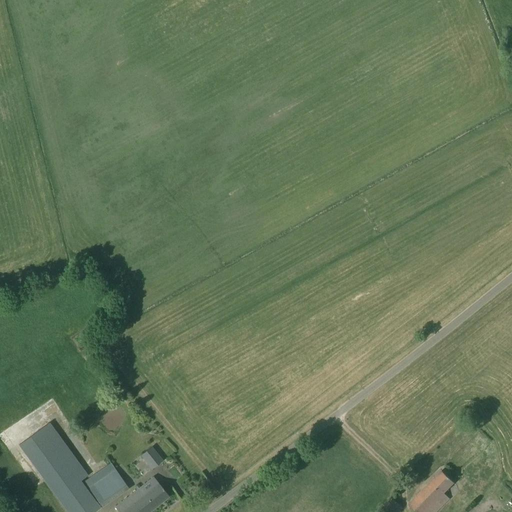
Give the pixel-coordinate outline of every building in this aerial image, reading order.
[(50,422),(19,444),(68,511),(94,511),(100,508),(78,479),(87,473),(50,422)] [(149,448),(141,454),(151,467),(160,461),(149,448)] [(110,463),(85,481),(102,505),(128,487),(110,463)] [(435,511),(449,498),(444,493),(454,482),(442,470),(409,504),(417,511),(435,511)] [(118,511),(147,511),(168,496),(156,482),(146,489),(142,484),(140,485),(138,482),(135,482),(135,484),(138,487),(114,506),(118,511)] [(384,511),(396,511),(401,507),(394,500),(384,511)]
